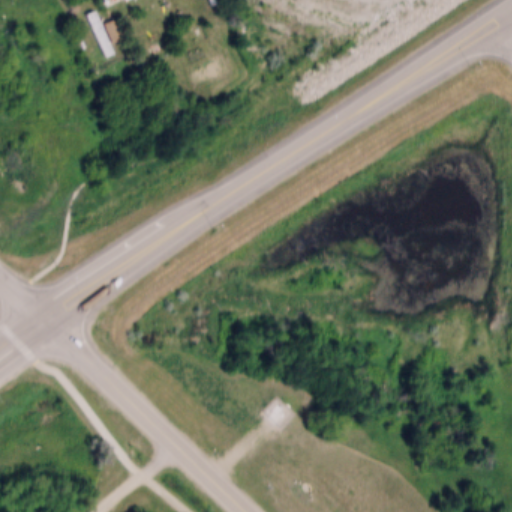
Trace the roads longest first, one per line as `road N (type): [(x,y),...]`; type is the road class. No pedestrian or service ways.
road 1 (primary): [(171,225),(491,0)]
road 2 (tertiary): [(256,511),(45,312)]
road 3 (primary): [(45,312),(171,225)]
